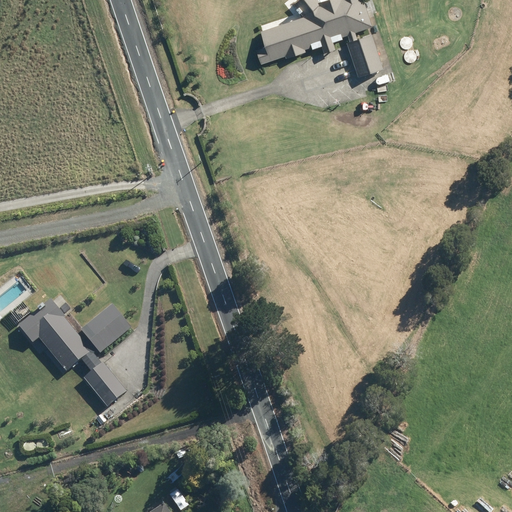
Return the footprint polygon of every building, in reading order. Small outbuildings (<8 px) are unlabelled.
[(323,0),(320,1),(319,0),(295,0),(287,5),(296,18),(263,28),(268,56),(344,34),(356,74),(380,67),(360,0),(323,0)] [(412,36),(400,40),(407,62),(419,59),(412,36)] [(113,304),(80,330),(99,353),(132,327),(113,304)] [(65,323),(38,346),(62,373),(89,350),(65,323)] [(104,361),(82,380),(105,408),(128,389),(104,361)]
